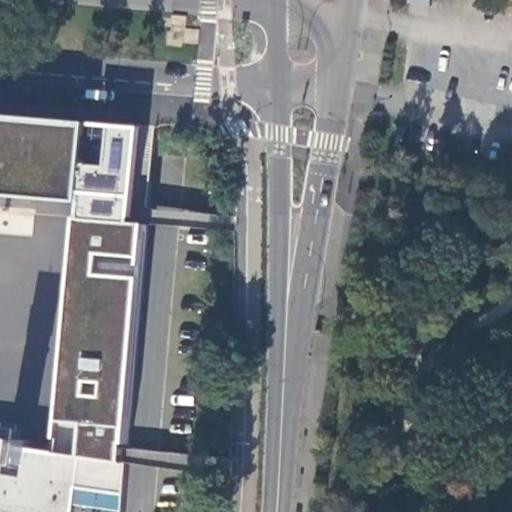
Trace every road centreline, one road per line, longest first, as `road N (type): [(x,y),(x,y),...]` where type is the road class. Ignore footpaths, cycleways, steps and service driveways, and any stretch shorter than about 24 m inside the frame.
road 1 (tertiary): [(0,60),(265,82)]
road 2 (secondary): [(281,344),(335,87)]
road 3 (secondary): [(265,82),(281,344)]
